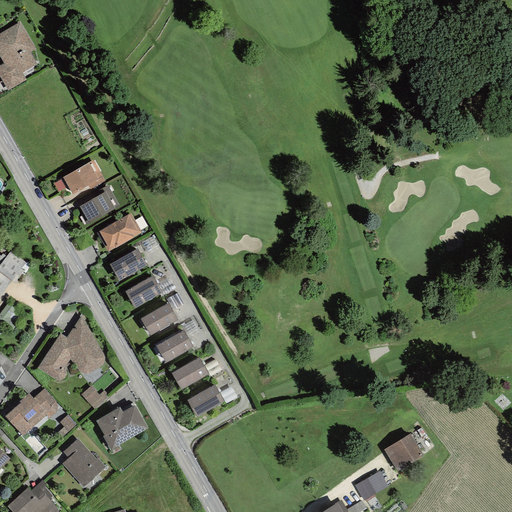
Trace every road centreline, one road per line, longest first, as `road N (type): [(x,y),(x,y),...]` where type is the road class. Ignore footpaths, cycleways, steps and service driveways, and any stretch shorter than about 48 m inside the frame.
road 1 (residential): [(85,282),(217,511)]
road 2 (residential): [(0,132),(85,282)]
road 3 (residential): [(0,398),(85,282)]
